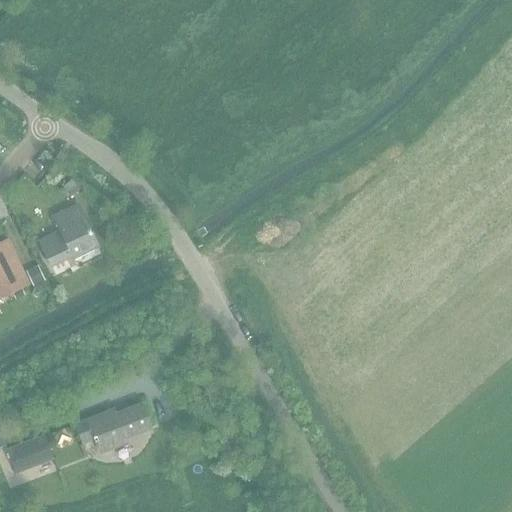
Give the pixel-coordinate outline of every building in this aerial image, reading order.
[(63,188),(71,196),(80,188),(72,180),(63,188)] [(49,264),(94,242),(76,204),(53,215),(61,230),(38,241),(49,264)] [(8,290),(25,282),(4,239),(0,240),(0,281),(3,280),(8,290)] [(111,442),(151,427),(142,402),(107,415),(106,412),(73,424),(81,443),(93,438),(99,452),(113,447),(111,442)] [(52,458),(44,435),(6,449),(15,472),(52,458)]
